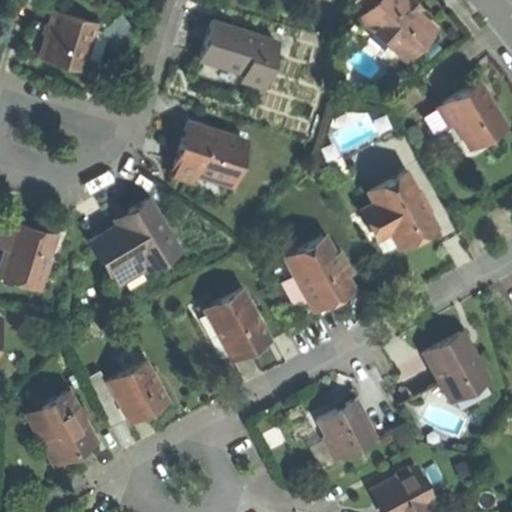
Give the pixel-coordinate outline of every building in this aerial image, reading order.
[(362,0),(368,6),(359,16),(404,58),(432,27),(406,2),(403,0),(362,0)] [(56,60),(80,68),(94,21),(51,8),(46,24),(37,55),(56,60)] [(18,49),(37,55),(46,24),(32,19),(26,23),(18,49)] [(274,38),(210,19),(204,37),(198,57),(242,71),(240,78),(260,84),(274,38)] [(451,118),(467,144),(502,123),(490,103),(476,80),(441,101),(451,118)] [(431,130),(451,118),(441,101),(421,114),(431,130)] [(243,138),(186,120),(179,144),(169,174),(188,179),(191,171),(229,182),(243,138)] [(403,170),(366,190),(372,201),(359,208),(375,237),(388,230),(396,245),(414,235),(433,224),(403,170)] [(116,222),(88,239),(109,272),(110,272),(117,283),(143,267),(176,247),(146,197),(119,213),(113,217),(116,222)] [(30,226),(11,220),(10,225),(4,245),(0,257),(0,273),(36,284),(52,232),(30,226)] [(0,234),(0,244),(4,245),(10,225),(3,223),(0,234)] [(284,255),(309,303),(328,293),(347,283),(342,274),(348,271),(337,251),(331,254),(321,235),(284,255)] [(202,307),(228,356),(248,345),(265,336),(239,287),(202,307)] [(440,339),(422,349),(448,397),(485,376),(479,365),(483,362),(478,353),(474,355),(459,329),(440,339)] [(113,354),(121,369),(138,360),(130,345),(113,354)] [(147,408),(165,398),(143,357),(138,360),(121,369),(104,378),(126,419),(147,408)] [(98,368),(84,376),(100,404),(114,397),(98,368)] [(74,447),(92,437),(79,415),(84,412),(80,405),(75,407),(66,389),(25,412),(51,459),(74,447)] [(332,453),(333,455),(372,436),(352,396),(332,407),(313,416),(323,437),(332,453)] [(400,445),(413,438),(404,421),(391,428),(400,445)] [(317,461),(332,453),(323,437),(309,444),(317,461)] [(466,459),(453,464),(459,480),(472,475),(466,459)] [(412,465),(369,487),(377,503),(381,511),(412,511),(427,505),(424,500),(429,498),(412,465)]
